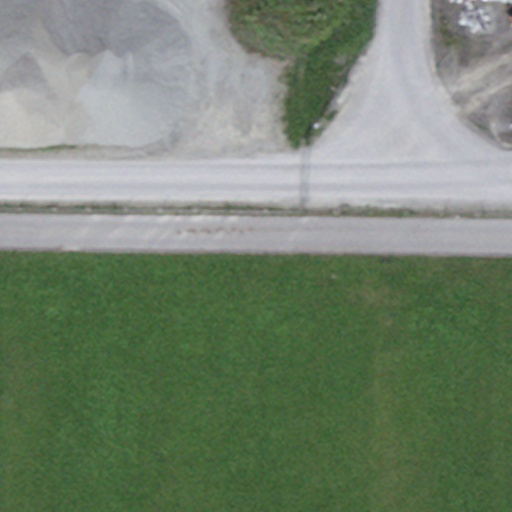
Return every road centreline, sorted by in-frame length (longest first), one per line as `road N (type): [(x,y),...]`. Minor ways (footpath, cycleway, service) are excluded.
road 1 (track): [(0,228),(511,229)]
road 2 (residential): [(395,0),(391,179),(511,180)]
